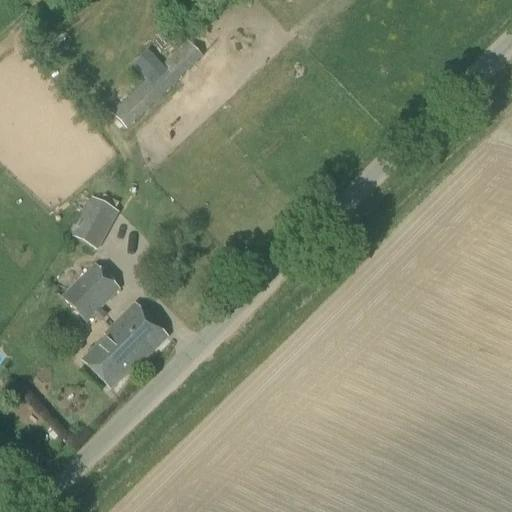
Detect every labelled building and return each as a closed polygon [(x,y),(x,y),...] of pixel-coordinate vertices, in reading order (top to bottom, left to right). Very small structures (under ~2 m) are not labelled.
[(126,131),(202,60),(187,43),(111,114),(126,131)] [(115,211),(118,205),(108,199),(104,206),(92,199),(70,238),(98,253),(120,214),(115,211)] [(87,325),(119,292),(94,267),(61,300),(87,325)] [(136,370),(167,339),(133,306),(103,336),(106,338),(81,363),(110,392),(135,368),(136,370)] [(34,449),(25,459),(35,469),(45,460),(34,449)]
